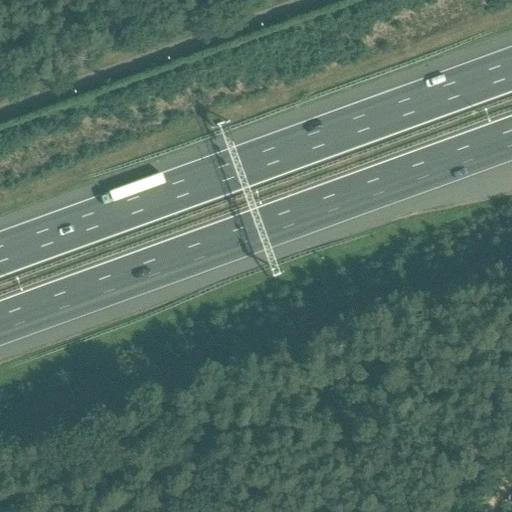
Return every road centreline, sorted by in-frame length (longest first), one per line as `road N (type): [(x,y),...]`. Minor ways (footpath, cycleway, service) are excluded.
road 1 (motorway): [(511,68),(0,254)]
road 2 (motorway): [(0,322),(511,137)]
